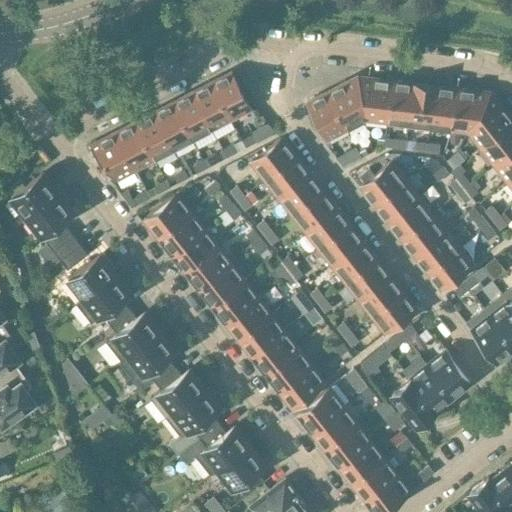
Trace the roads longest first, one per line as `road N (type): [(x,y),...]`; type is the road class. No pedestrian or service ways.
road 1 (residential): [(345,511),(51,141)]
road 2 (residential): [(511,396),(294,125),(285,95),(288,45)]
road 3 (residential): [(288,45),(239,39),(51,141)]
road 4 (residential): [(511,79),(288,45)]
road 5 (residential): [(404,511),(511,427)]
road 6 (tertiary): [(0,32),(57,25),(122,0)]
